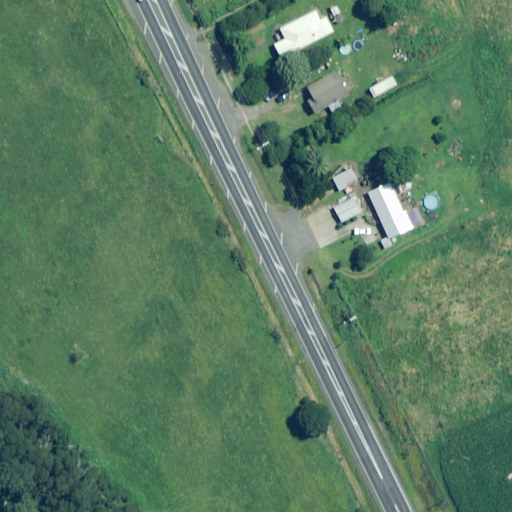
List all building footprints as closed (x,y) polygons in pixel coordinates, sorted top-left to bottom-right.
[(343,20),(336,5),(329,9),(337,23),(343,20)] [(333,32),(320,9),(280,30),(285,40),(274,46),(281,60),(333,32)] [(314,115),(319,112),(326,124),(343,114),(336,102),(346,96),(332,73),(306,89),(311,98),(306,101),(314,115)] [(290,142),(289,128),(279,129),(281,143),(290,142)] [(358,181),(351,169),(333,180),(340,192),(358,181)] [(412,229),(390,183),(368,194),(389,239),(412,229)] [(360,213),(352,199),(333,209),(341,223),(360,213)]
